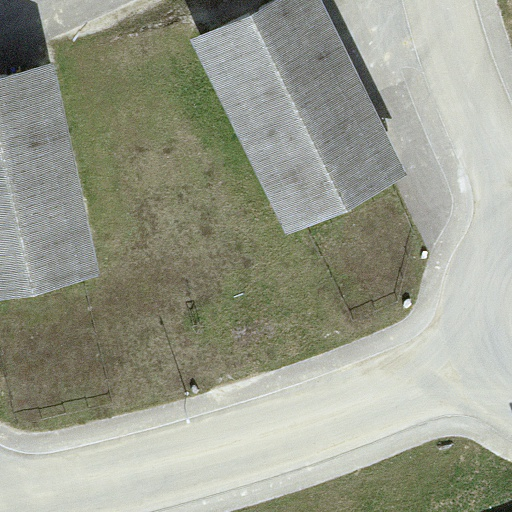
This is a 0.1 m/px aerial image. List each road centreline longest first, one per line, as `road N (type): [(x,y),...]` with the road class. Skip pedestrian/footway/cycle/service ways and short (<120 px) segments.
road 1 (track): [(488,370),(0,506)]
road 2 (track): [(511,187),(486,135),(444,0)]
road 3 (track): [(511,239),(484,273),(475,305),(488,370),(511,396)]
